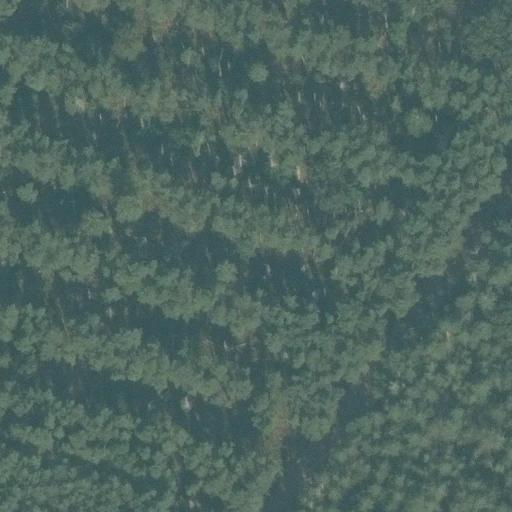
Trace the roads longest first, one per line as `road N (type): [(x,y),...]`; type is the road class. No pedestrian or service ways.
road 1 (track): [(272,511),(511,180)]
road 2 (track): [(193,511),(0,450)]
